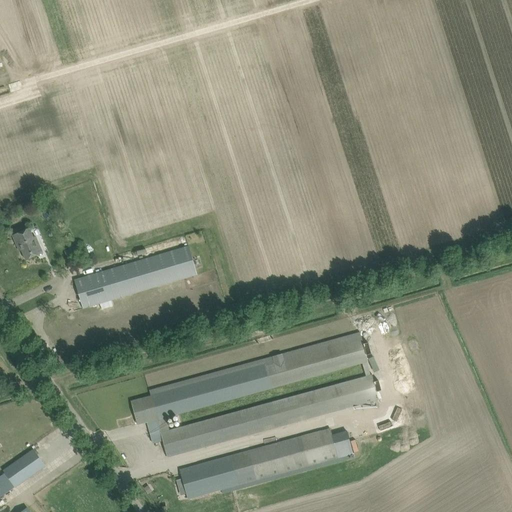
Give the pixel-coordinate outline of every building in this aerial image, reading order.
[(22,232),(13,236),(17,246),(20,245),(22,251),(26,260),(35,256),(43,253),(39,244),(37,245),(33,237),(30,229),(22,232)] [(82,255),(78,247),(78,246),(67,250),(72,260),(82,256),(82,255)] [(74,280),(83,308),(197,274),(189,246),(74,280)] [(141,398),(131,401),(137,424),(147,422),(153,444),(163,441),(167,457),(177,454),(282,425),(378,399),(372,374),(275,401),(169,430),(166,417),(271,388),(369,363),(360,333),(264,360),(149,390),(151,396),(141,398)] [(181,500),(188,499),(304,466),(338,458),(330,428),(296,438),(180,470),(186,494),(180,496),(181,500)] [(15,487),(45,466),(33,449),(3,470),(15,487)]
